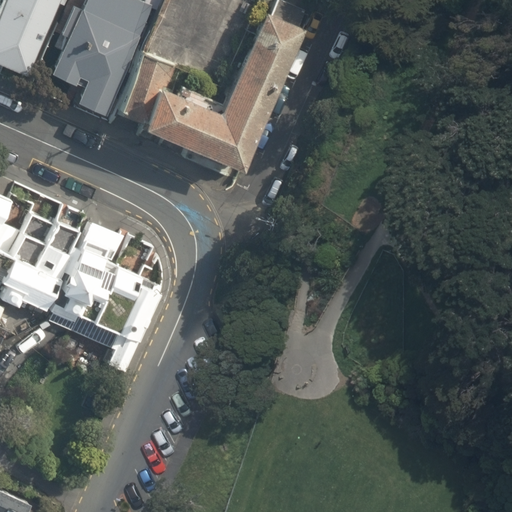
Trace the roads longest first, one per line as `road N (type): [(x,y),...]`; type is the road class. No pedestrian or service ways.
road 1 (residential): [(99,511),(191,281),(189,238)]
road 2 (residential): [(0,125),(153,192),(189,238)]
